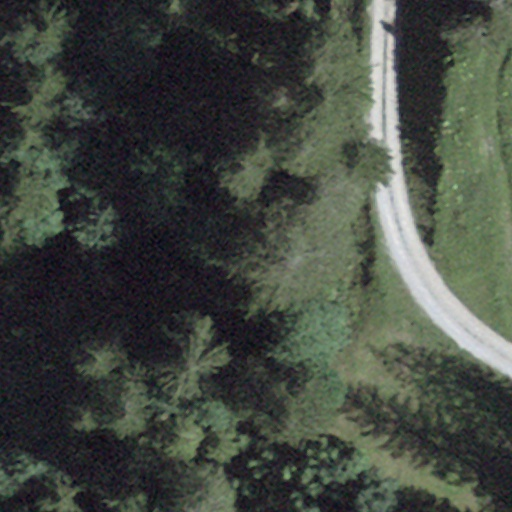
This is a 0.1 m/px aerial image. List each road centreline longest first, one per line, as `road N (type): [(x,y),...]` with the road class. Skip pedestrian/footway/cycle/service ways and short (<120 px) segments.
road 1 (track): [(511,353),(419,280),(379,169),(354,63),(357,0)]
road 2 (track): [(510,353),(471,74),(484,0)]
